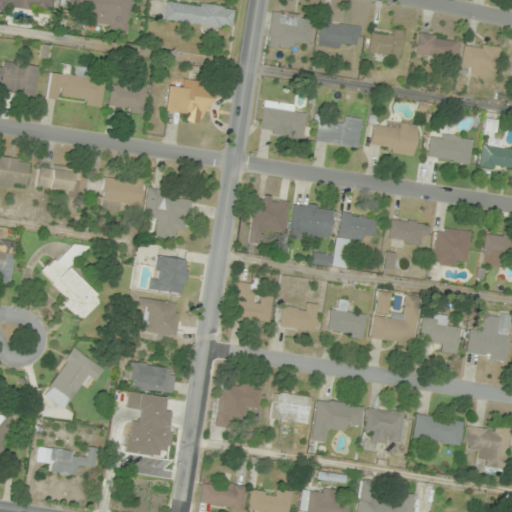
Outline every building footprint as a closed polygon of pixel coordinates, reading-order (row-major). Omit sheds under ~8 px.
[(0,0),(0,7),(53,12),(53,0),(0,0)] [(129,29),(131,0),(78,0),(76,25),(129,29)] [(233,7),(165,1),(163,22),(232,28),(233,7)] [(266,45),(298,49),(299,42),(310,43),(312,24),(303,23),(304,14),(271,10),(266,45)] [(318,44),(356,48),(358,26),(320,22),(318,44)] [(404,31),(392,29),(390,37),(370,34),(367,52),(399,58),(404,31)] [(455,59),(458,38),(417,34),(415,55),(455,59)] [(468,74),(494,77),(498,47),(463,42),(460,64),(470,65),(468,74)] [(0,92),(34,98),(39,66),(0,60),(0,92)] [(49,72),(47,96),(85,100),(84,106),(101,108),(104,80),(92,78),(93,69),(78,67),(76,76),(49,72)] [(205,125),(210,92),(205,91),(206,82),(181,79),(180,88),(167,86),(164,109),(185,112),(183,121),(205,125)] [(142,112),(146,87),(111,83),(108,108),(142,112)] [(297,104),(263,100),(259,134),(303,140),(306,115),(296,114),(297,104)] [(358,147),(361,118),(341,116),(340,125),(317,123),(315,143),(358,147)] [(493,139),(495,120),(485,119),(480,165),(511,168),(511,149),(500,148),(501,140),(493,139)] [(412,155),(416,125),(395,123),(394,129),(371,126),(368,149),(412,155)] [(472,139),(430,133),(426,158),(468,164),(472,139)] [(0,185),(25,188),(29,160),(0,156),(0,185)] [(38,191),(79,191),(79,168),(38,168),(38,191)] [(100,206),(138,210),(141,180),(103,177),(100,206)] [(172,240),(174,230),(185,232),(190,198),(146,191),(142,218),(153,220),(151,237),(172,240)] [(284,228),(288,201),(253,197),(247,242),(262,244),(264,226),(284,228)] [(328,239),(332,208),(292,202),(288,233),(328,239)] [(337,234),(371,242),(376,219),(342,211),(337,234)] [(428,224),(391,218),(387,239),(424,245),(428,224)] [(431,264),(455,267),(456,259),(466,260),(470,233),(435,228),(431,264)] [(511,257),(511,234),(482,234),(482,266),(502,266),(502,257),(511,257)] [(79,321),(100,302),(68,267),(84,252),(75,241),(41,272),(66,299),(62,303),(79,321)] [(0,281),(9,284),(15,247),(0,244),(0,281)] [(342,268),(343,257),(311,253),(310,263),(342,268)] [(148,289),(181,294),(186,260),(153,255),(148,289)] [(267,324),(271,297),(253,295),(255,285),(237,282),(231,319),(267,324)] [(412,347),(419,297),(404,294),(401,316),(387,314),(391,292),(377,291),(370,341),(412,347)] [(179,302),(137,298),(136,307),(145,308),(143,333),(176,336),(179,302)] [(364,314),(346,312),(348,301),(338,300),(337,310),(329,309),(326,332),(362,337),(364,314)] [(312,332),(317,305),(305,303),(304,311),(281,308),(278,326),(312,332)] [(465,356),(506,361),(511,316),(482,312),(479,331),(468,329),(465,356)] [(457,354),(460,328),(448,326),(449,316),(422,313),(419,340),(439,343),(439,351),(457,354)] [(104,368),(73,347),(41,395),(64,410),(82,382),(91,388),(104,368)] [(175,365),(132,364),(131,390),(173,392),(175,365)] [(244,409),(258,410),(260,386),(219,382),(216,420),(243,422),(244,409)] [(174,396),(131,392),(128,431),(171,435),(174,396)] [(269,419),(307,423),(310,397),(272,392),(269,419)] [(360,430),(363,405),(315,399),(310,441),(326,443),(328,426),(360,430)] [(398,446),(404,412),(368,405),(364,430),(373,432),(371,441),(398,446)] [(463,421),(415,414),(412,438),(459,445),(463,421)] [(0,454),(1,455),(10,417),(0,415),(0,454)] [(463,448),(479,451),(477,462),(503,466),(509,431),(467,424),(463,448)] [(95,468),(97,448),(88,447),(87,455),(50,449),(47,472),(75,476),(77,465),(95,468)] [(355,511),(410,511),(413,495),(402,493),(400,502),(376,498),(379,482),(360,479),(355,511)] [(243,486),(201,481),(199,504),(240,509),(243,486)] [(287,511),(290,493),(250,488),(247,511),(287,511)] [(347,511),(348,504),(329,502),(330,493),(301,489),(298,511),(347,511)]
